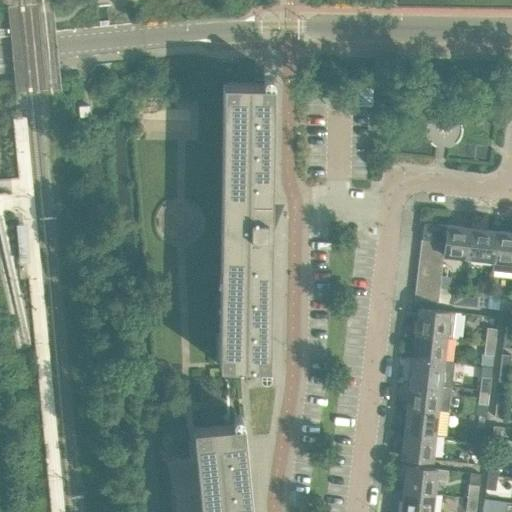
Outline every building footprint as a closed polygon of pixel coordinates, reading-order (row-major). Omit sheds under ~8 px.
[(269,364),(272,82),(222,81),(219,364),(225,364),(224,378),(249,378),(249,364),(269,364)] [(0,193),(0,237),(9,280),(28,278),(19,192),(11,192),(0,193)] [(467,256),(470,226),(446,224),(445,224),(424,222),(421,238),(444,241),(442,253),(467,256)] [(492,259),(495,229),(470,226),(467,256),(492,259)] [(511,231),(495,229),(492,259),(491,269),(511,271),(511,231)] [(444,241),(421,238),(420,238),(419,250),(442,253),(444,241)] [(442,253),(419,250),(418,262),(440,265),(442,253)] [(439,277),(440,265),(418,262),(416,274),(439,277)] [(438,289),(439,277),(416,274),(415,286),(438,289)] [(436,301),(438,289),(415,286),(413,298),(436,301)] [(461,304),(462,295),(450,293),(449,303),(461,304)] [(462,295),(461,304),(476,306),(477,296),(462,295)] [(511,310),(511,300),(499,299),(498,309),(511,310)] [(418,307),(415,332),(444,335),(444,336),(456,337),(459,312),(447,311),(418,307)] [(485,340),(495,341),(496,328),(486,327),(485,340)] [(415,332),(412,356),(441,360),(444,336),(444,335),(415,332)] [(493,355),(495,341),(485,340),(483,353),(493,355)] [(499,367),(509,368),(511,355),(501,354),(499,367)] [(412,356),(409,381),(439,384),(450,386),(453,361),(441,360),(412,356)] [(508,381),(509,368),(499,367),(498,380),(508,381)] [(479,389),(489,390),(490,377),(481,376),(479,389)] [(409,381),(406,406),(436,409),(447,410),(450,386),(439,384),(409,381)] [(487,404),(489,390),(479,389),(477,403),(487,404)] [(503,418),(505,404),(495,403),(494,417),(503,418)] [(406,406),(404,430),(433,434),(436,409),(406,406)] [(251,511),(243,421),(193,427),(201,511),(251,511)] [(473,438),(483,439),(485,426),(475,425),(473,438)] [(492,425),(491,439),(500,440),(502,426),(492,425)] [(404,430),(401,455),(430,458),(433,434),(404,430)] [(482,453),(483,439),(473,438),(472,452),(482,453)] [(487,475),(496,476),(498,462),(488,461),(487,475)] [(403,489),(432,493),(433,479),(445,480),(446,469),(405,465),(403,489)] [(495,489),(496,476),(487,475),(485,488),(495,489)] [(466,497),(476,498),(477,485),(468,484),(466,497)] [(429,511),(432,493),(403,489),(399,511),(429,511)] [(475,511),(476,498),(466,497),(465,511),(475,511)]
